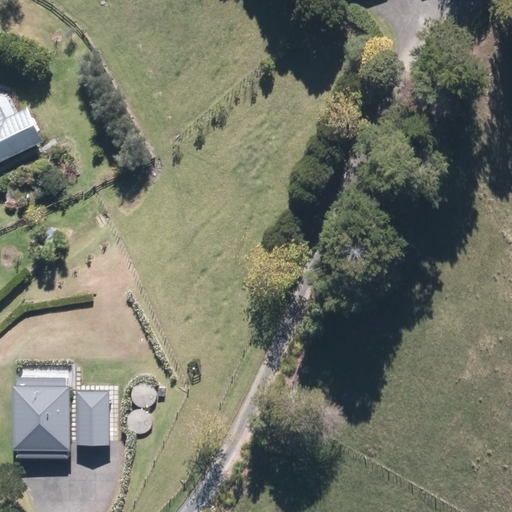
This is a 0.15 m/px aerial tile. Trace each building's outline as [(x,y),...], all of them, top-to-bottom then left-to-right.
[(0,159),(51,135),(35,102),(14,112),(8,100),(0,97),(0,159)] [(349,160),(331,151),(311,194),(329,202),(349,160)] [(78,168),(69,155),(62,160),(70,173),(78,168)] [(316,232),(300,224),(279,266),(295,274),(316,232)] [(159,379),(133,377),(129,434),(155,436),(159,379)] [(78,447),(81,381),(26,378),(23,445),(78,447)]
